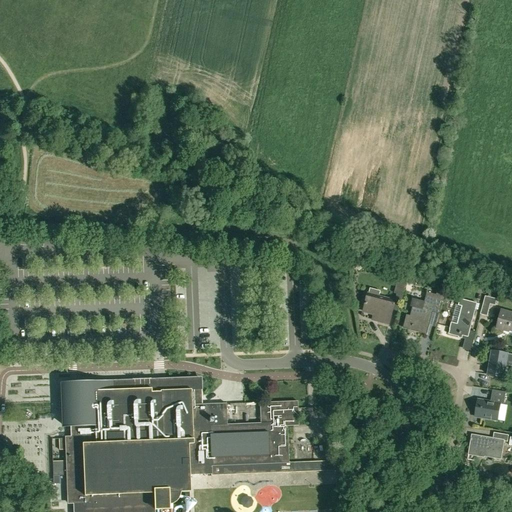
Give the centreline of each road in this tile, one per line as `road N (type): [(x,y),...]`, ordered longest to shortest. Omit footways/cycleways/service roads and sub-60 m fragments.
road 1 (residential): [(375,369),(383,353),(463,375),(449,449),(429,465)]
road 2 (residential): [(375,369),(347,361),(241,365),(228,354)]
